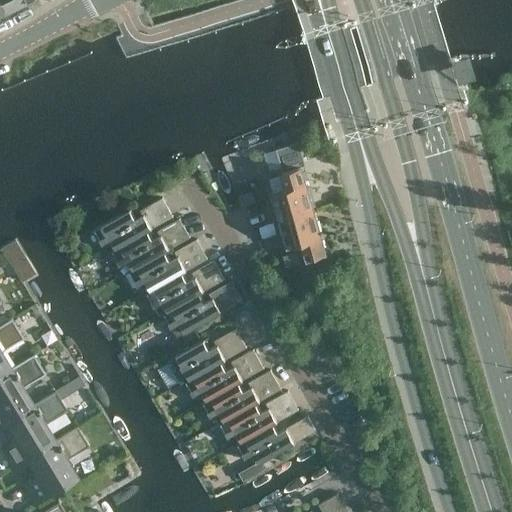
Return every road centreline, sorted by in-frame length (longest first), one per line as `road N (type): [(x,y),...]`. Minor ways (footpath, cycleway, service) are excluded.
road 1 (secondary): [(315,0),(357,132),(380,264),(451,511)]
road 2 (secondary): [(511,421),(391,3)]
road 3 (residential): [(382,511),(190,181)]
